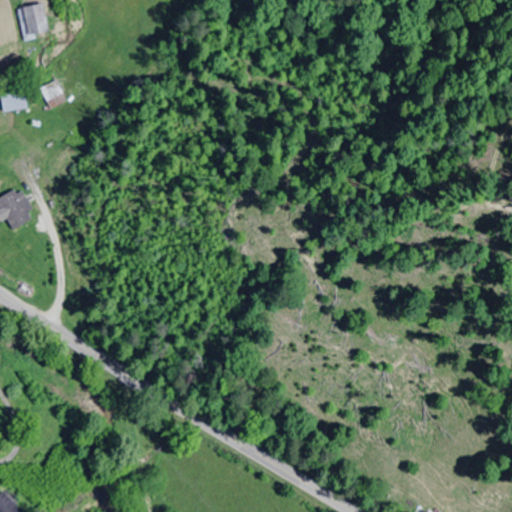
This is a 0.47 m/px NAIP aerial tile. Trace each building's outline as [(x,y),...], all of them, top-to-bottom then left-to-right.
[(51,34),(44,4),(18,9),(25,40),(51,34)] [(51,110),(67,102),(57,81),(41,89),(51,110)] [(4,113),(29,109),(26,91),(1,95),(4,113)] [(7,227),(31,223),(27,192),(2,195),(7,227)] [(0,491),(0,511),(24,511),(27,510),(5,487),(0,491)]
